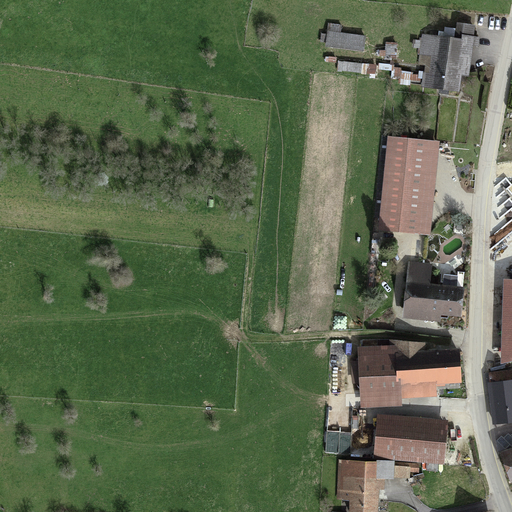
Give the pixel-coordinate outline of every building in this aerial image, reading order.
[(342,24),(326,23),(324,49),(367,53),(369,34),(341,31),(342,24)] [(484,36),(428,27),(422,65),(428,66),(424,89),(464,96),(467,74),(477,76),(484,36)] [(443,140),(390,135),(381,228),(435,233),(443,140)] [(434,261),(407,259),(403,318),(445,321),(445,314),(464,315),(466,287),(432,285),(434,261)] [(394,344),(362,345),(364,404),(406,402),(406,394),(436,393),(436,381),(467,380),(465,345),(427,347),(427,337),(393,339),(394,344)] [(511,376),(488,379),(493,421),(511,419),(511,376)] [(452,418),(381,410),(376,456),(447,465),(452,418)] [(376,511),(376,456),(337,456),(337,499),(351,499),(350,511),(376,511)]
